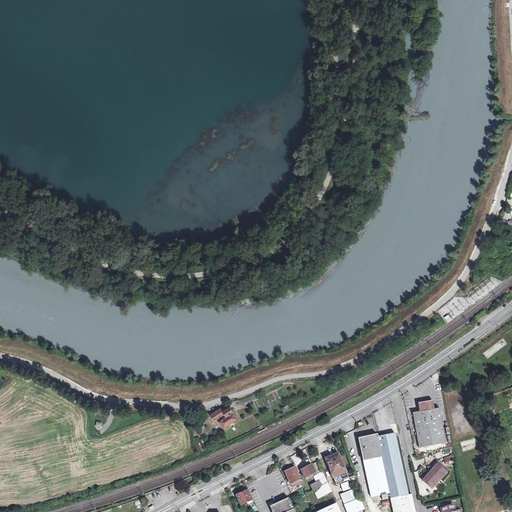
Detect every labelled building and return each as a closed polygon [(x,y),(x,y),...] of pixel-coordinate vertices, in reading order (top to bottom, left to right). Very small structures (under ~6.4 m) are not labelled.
[(418,405),(418,407),(419,412),(413,413),(419,448),(446,443),(439,408),(434,409),(433,402),(418,405)] [(238,419),(230,408),(223,412),(225,414),(223,415),(219,410),(211,415),(216,423),(219,422),(224,429),(238,419)] [(378,437),(390,493),(391,499),(408,495),(401,464),(400,459),(399,451),(397,445),(395,433),(378,437)] [(390,493),(378,437),(378,435),(358,439),(371,497),(390,493)] [(198,438),(193,439),(196,453),(202,452),(198,438)] [(349,480),(348,478),(338,453),(326,458),(336,485),(349,480)] [(443,458),(446,465),(451,463),(449,456),(443,458)] [(437,461),(429,470),(431,472),(423,481),(432,489),(448,471),(437,461)] [(316,475),(322,472),(317,462),(301,470),(305,478),(308,477),(309,479),(313,477),(316,482),(310,485),(312,490),(321,485),(316,475)] [(299,480),(296,472),(294,468),(285,472),(291,484),(299,480)] [(421,479),(423,481),(431,472),(429,470),(421,479)] [(316,475),(321,485),(327,483),(322,472),(316,475)] [(341,484),(343,492),(351,489),(349,482),(341,484)] [(327,483),(321,485),(312,490),(317,499),(332,492),(327,483)] [(356,488),(340,495),(345,505),(360,499),(356,488)] [(236,495),(241,505),(252,500),(247,490),(236,495)] [(408,495),(391,499),(393,511),(414,511),(411,495),(408,495)] [(294,511),(288,498),(270,507),(272,511),(294,511)] [(354,511),(364,509),(360,499),(345,505),(347,511),(354,511)] [(339,511),(336,503),(317,511),(339,511)]
